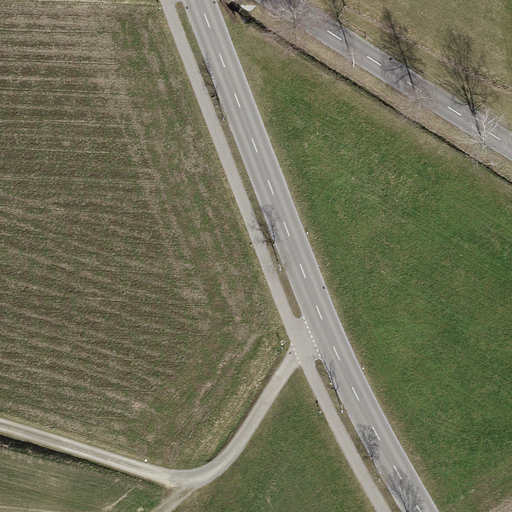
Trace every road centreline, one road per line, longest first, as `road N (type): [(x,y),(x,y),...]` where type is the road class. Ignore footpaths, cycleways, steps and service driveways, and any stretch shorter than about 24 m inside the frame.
road 1 (tertiary): [(200,0),(340,361),(420,511)]
road 2 (unclassified): [(511,147),(281,0)]
road 3 (track): [(322,317),(240,441),(194,486)]
road 4 (track): [(0,425),(194,486)]
